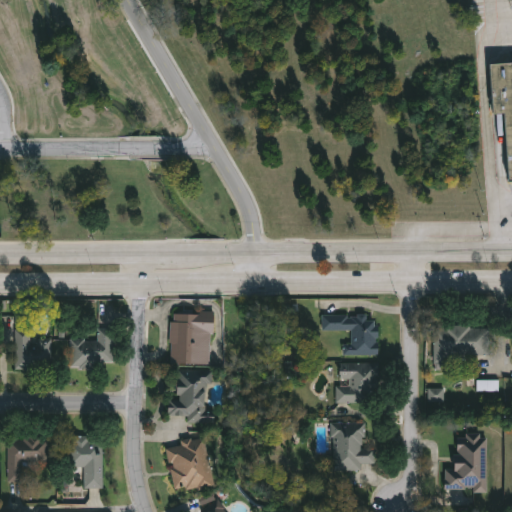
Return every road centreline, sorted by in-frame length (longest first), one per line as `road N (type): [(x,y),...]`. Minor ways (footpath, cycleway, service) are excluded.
road 1 (secondary): [(511,252),(182,253)]
road 2 (residential): [(124,0),(250,209),(258,280)]
road 3 (residential): [(415,252),(410,493),(401,511)]
road 4 (residential): [(143,253),(135,450),(146,511)]
road 5 (secondary): [(258,280),(511,278)]
road 6 (residential): [(218,154),(0,150)]
road 7 (secondary): [(0,282),(214,281)]
road 8 (secondary): [(143,253),(0,253)]
road 9 (residential): [(0,408),(137,406)]
